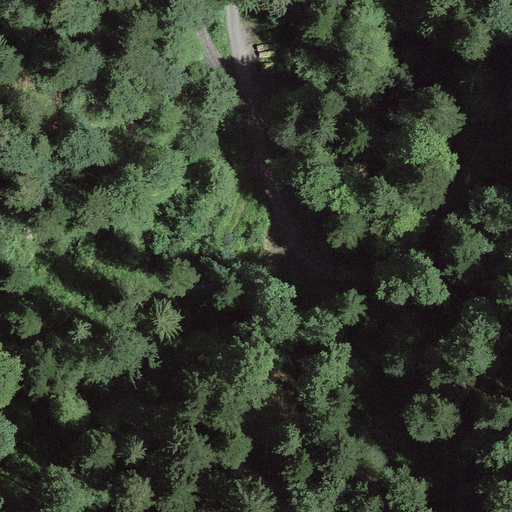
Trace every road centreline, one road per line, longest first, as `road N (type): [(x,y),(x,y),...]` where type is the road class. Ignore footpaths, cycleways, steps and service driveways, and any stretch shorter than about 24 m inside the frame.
road 1 (track): [(241,0),(251,104),(281,204),(297,240),(343,270),(403,253),(439,219),(511,82)]
road 2 (track): [(251,104),(219,68),(190,0)]
